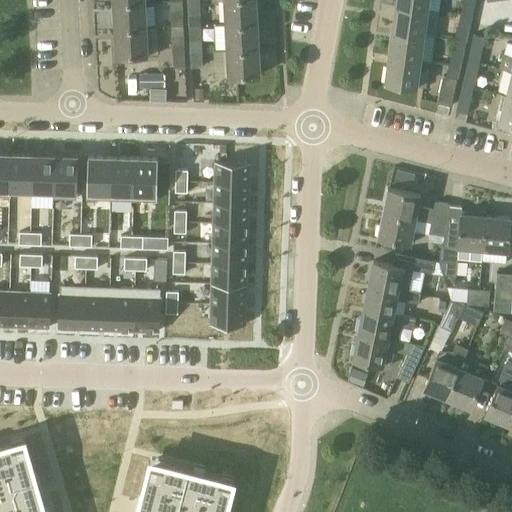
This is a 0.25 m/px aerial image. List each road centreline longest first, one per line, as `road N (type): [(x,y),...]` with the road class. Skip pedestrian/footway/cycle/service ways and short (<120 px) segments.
road 1 (residential): [(301,383),(0,371)]
road 2 (unclassified): [(301,383),(312,126)]
road 3 (residential): [(312,126),(72,113)]
road 4 (residential): [(511,469),(301,383)]
road 5 (residential): [(511,177),(312,126)]
road 6 (unclassified): [(284,511),(301,456),(301,383)]
road 7 (unclassified): [(312,126),(332,0)]
